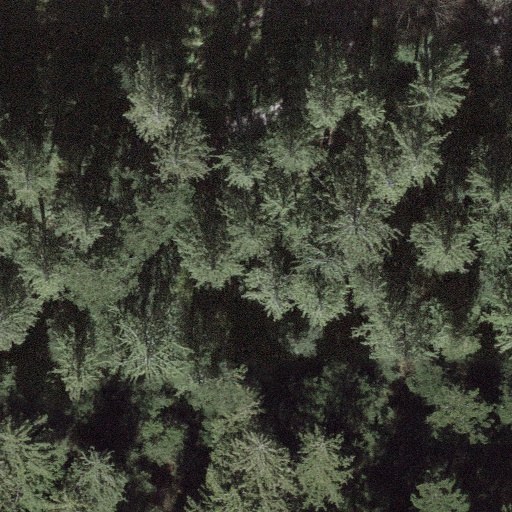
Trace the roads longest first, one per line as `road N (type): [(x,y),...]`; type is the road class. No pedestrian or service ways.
road 1 (track): [(0,317),(198,164),(334,93),(511,35)]
road 2 (track): [(381,0),(511,23)]
